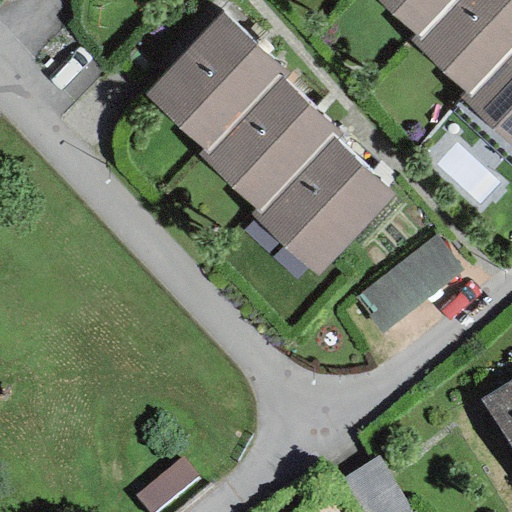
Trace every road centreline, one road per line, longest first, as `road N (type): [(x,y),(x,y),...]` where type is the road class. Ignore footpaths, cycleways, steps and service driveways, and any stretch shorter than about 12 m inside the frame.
road 1 (residential): [(305,432),(0,101)]
road 2 (residential): [(305,432),(384,388),(511,285)]
